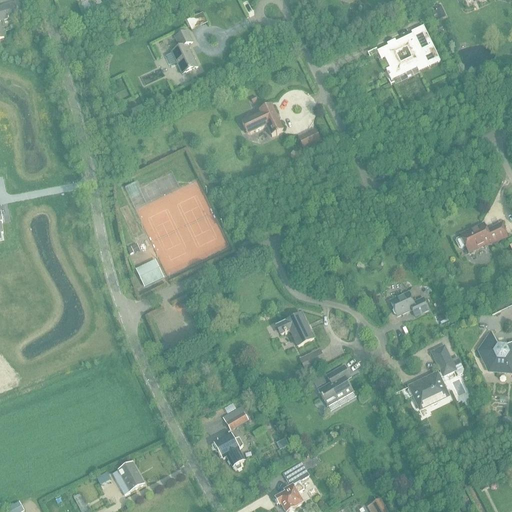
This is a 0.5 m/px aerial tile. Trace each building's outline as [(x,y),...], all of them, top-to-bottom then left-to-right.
[(0,39),(3,39),(0,27),(0,22),(15,18),(12,5),(0,9),(0,39)] [(187,22),(192,32),(208,24),(203,14),(187,22)] [(412,35),(396,43),(395,41),(387,45),(388,47),(377,52),(381,60),(385,59),(390,69),(386,71),(391,81),(416,69),(427,64),(438,58),(423,27),(411,33),(412,35)] [(171,53),(182,76),(198,68),(187,46),(193,43),(187,32),(175,38),(180,49),(171,53)] [(272,138),(283,132),(271,106),(260,112),(261,116),(250,121),(250,123),(246,125),(245,128),(247,133),(250,134),(254,131),(255,133),(267,127),(272,138)] [(304,137),(309,149),(321,143),(316,131),(304,137)] [(492,244),(507,237),(501,225),(486,231),(484,226),(473,232),(472,230),(460,236),(461,237),(456,240),(455,242),(458,248),(461,249),(466,247),(469,254),(491,243),(492,244)] [(153,227),(142,230),(146,247),(157,244),(153,227)] [(137,271),(145,287),(162,278),(155,262),(137,271)] [(423,300),(413,304),(409,294),(390,302),(394,309),(392,312),(394,315),(396,315),(397,317),(412,310),(415,317),(428,311),(423,300)] [(437,318),(442,327),(450,323),(445,313),(437,318)] [(298,348),(314,341),(302,316),(277,328),(281,337),(290,332),(298,348)] [(511,344),(505,348),(509,354),(505,360),(497,360),(494,353),(498,347),(492,334),(491,334),(492,334),(479,352),(489,372),(511,374),(511,372),(511,344)] [(408,390),(407,392),(409,396),(412,397),(414,396),(414,397),(413,399),(414,402),(417,403),(420,410),(429,405),(432,406),(437,404),(437,402),(448,397),(439,379),(443,377),(455,371),(456,375),(460,376),(463,375),(464,371),(458,358),(451,361),(444,347),(431,353),(441,373),(437,375),(410,388),(410,389),(408,390)] [(300,361),(305,372),(325,363),(319,351),(300,361)] [(318,391),(328,407),(353,393),(344,377),(348,375),(344,367),(327,377),(331,384),(318,391)] [(311,381),(316,389),(326,383),(321,375),(311,381)] [(237,431),(255,420),(249,411),(244,414),(244,413),(226,424),(230,431),(236,428),(237,431)] [(239,440),(233,441),(230,436),(214,446),(214,447),(212,449),(215,453),(218,453),(222,461),(226,459),(232,470),(234,469),(237,472),(242,470),(241,465),(246,462),(240,451),(243,447),(239,440)] [(281,506),(284,511),(289,511),(303,504),(297,494),(304,489),(300,483),(309,477),(302,464),(282,476),(289,487),(282,490),(284,494),(275,500),(279,507),(281,506)] [(130,494),(145,486),(133,465),(118,473),(119,473),(113,476),(118,485),(124,482),(130,494)] [(75,489),(80,504),(85,503),(81,488),(75,489)] [(386,511),(380,501),(372,506),(375,511),(386,511)] [(6,510),(7,511),(24,511),(25,511),(20,503),(6,510)]
